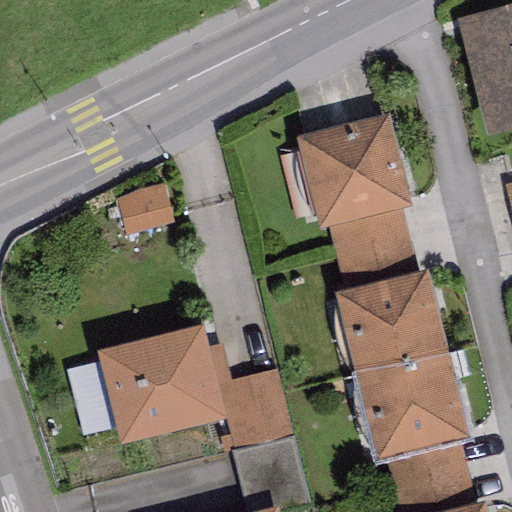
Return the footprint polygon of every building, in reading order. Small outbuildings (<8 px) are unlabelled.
[(511,9),(456,24),(487,142),(511,135),(511,9)] [(389,119),(296,142),(319,234),(327,232),(402,214),(411,212),(389,119)] [(511,184),(503,187),(511,224),(511,184)] [(136,193),(114,202),(124,236),(171,224),(162,185),(136,193)] [(417,279),(402,214),(327,232),(343,297),(417,279)] [(343,297),(334,299),(375,466),(390,462),(460,446),(467,444),(426,277),(417,279),(343,297)] [(201,331),(98,359),(123,452),(227,425),(216,388),(207,350),(201,331)] [(222,347),(207,350),(216,388),(231,384),(222,347)] [(231,384),(216,388),(227,425),(231,456),(293,441),(276,373),(231,384)] [(293,441),(231,456),(245,511),(294,511),(310,508),(293,441)] [(473,511),(475,511),(460,446),(390,462),(401,511),(473,511)]
